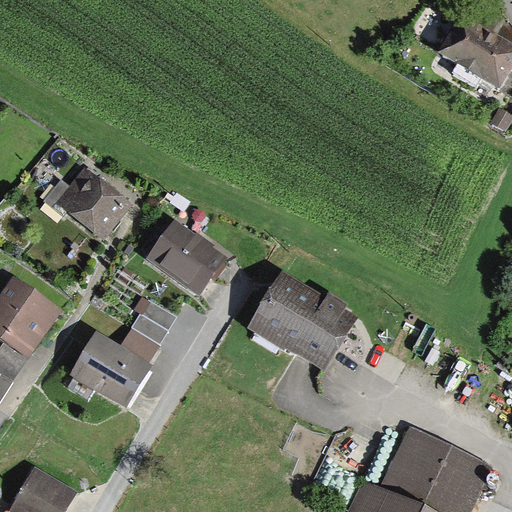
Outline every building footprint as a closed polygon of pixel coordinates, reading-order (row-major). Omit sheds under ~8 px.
[(511,42),(457,11),(432,53),(493,88),(511,54),(511,42)] [(67,211),(105,241),(134,203),(112,186),(85,165),(70,184),(62,177),(43,201),(62,217),(67,211)] [(147,259),(199,297),(228,257),(204,240),(176,219),(147,259)] [(282,271),(248,327),(325,373),(359,318),(346,310),(348,306),(329,294),(328,297),(282,271)] [(48,332),(63,309),(14,276),(0,296),(0,340),(29,360),(48,332)] [(141,314),(121,346),(149,363),(177,318),(143,297),(135,310),(141,314)] [(95,389),(126,408),(152,365),(149,363),(121,346),(96,331),(68,375),(73,378),(67,387),(89,400),(95,389)] [(0,348),(0,373),(12,381),(27,359),(4,343),(0,348)] [(0,400),(12,381),(0,373),(0,400)] [(468,511),(492,467),(412,427),(381,487),(366,480),(350,511),(468,511)] [(12,511),(64,511),(77,490),(35,466),(10,510),(12,511)]
